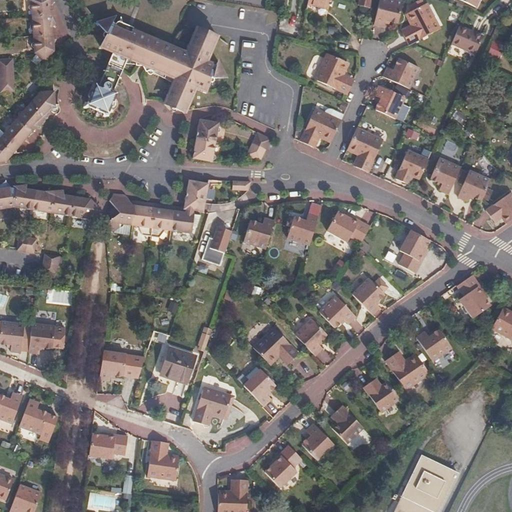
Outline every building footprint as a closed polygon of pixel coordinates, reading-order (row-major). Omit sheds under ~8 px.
[(32,0),(33,16),(53,14),(54,12),(53,11),(52,9),(52,6),(54,5),(52,0),(51,0),(32,0)] [(309,0),(307,10),(316,12),(318,6),(328,8),(330,0),(309,0)] [(382,25),(391,0),(382,0),(376,23),(382,25)] [(400,23),(405,3),(396,0),(391,0),(382,25),(386,26),(388,19),(400,23)] [(455,0),(472,10),(478,0),(455,0)] [(408,43),(409,44),(440,29),(428,3),(408,12),(415,26),(403,32),(408,43)] [(115,13),(113,14),(112,25),(110,49),(115,52),(111,62),(125,70),(130,59),(177,80),(171,94),(169,102),(173,102),(178,102),(181,105),(184,109),(190,104),(198,89),(207,93),(213,80),(227,78),(221,62),(218,67),(209,63),(217,48),(218,36),(214,37),(211,38),(208,35),(204,31),(196,39),(189,54),(137,30),(135,28),(125,23),(125,21),(117,25),(115,18),(117,13),(115,13)] [(35,35),(54,34),(53,25),(55,24),(53,14),(33,16),(35,35)] [(113,14),(99,20),(108,30),(102,45),(110,49),(112,25),(113,14)] [(484,41),(457,28),(450,46),(477,58),(484,41)] [(36,51),(46,61),(55,51),(54,34),(35,35),(36,51)] [(314,79),(347,94),(352,82),(336,74),(342,60),(326,53),(314,79)] [(0,67),(14,66),(14,63),(14,58),(0,58),(0,67)] [(385,77),(410,90),(421,70),(402,59),(395,70),(391,67),(385,77)] [(124,72),(125,70),(111,62),(110,64),(110,65),(124,72)] [(124,72),(110,65),(107,72),(121,79),(124,72)] [(0,77),(0,78),(15,77),(14,66),(0,67),(0,77)] [(121,79),(107,72),(103,80),(118,87),(121,79)] [(1,89),(15,89),(15,77),(0,78),(1,89)] [(90,101),(116,113),(119,106),(119,102),(117,98),(118,94),(97,84),(96,87),(93,88),(92,91),(93,93),(90,101)] [(375,108),(396,118),(406,98),(381,84),(377,93),(381,96),(375,108)] [(42,91),(30,104),(46,118),(50,113),(49,111),(51,109),(53,112),(56,112),(57,114),(59,114),(60,111),(61,109),(57,103),(56,93),(48,93),(48,91),(42,91)] [(30,104),(18,118),(33,131),(38,125),(42,125),(46,118),(30,104)] [(316,132),(326,137),(333,116),(312,107),(297,140),(310,146),(316,132)] [(326,137),(330,140),(340,119),(333,116),(326,137)] [(18,118),(5,133),(20,146),(33,131),(18,118)] [(201,119),(198,139),(217,142),(220,123),(201,119)] [(358,126),(349,146),(363,152),(357,164),(369,170),(384,138),(358,126)] [(267,150),(269,147),(273,138),(259,132),(253,143),(267,150)] [(0,154),(13,154),(16,153),(17,149),(20,146),(5,133),(0,138),(0,154)] [(217,142),(198,139),(194,157),(213,160),(217,142)] [(261,161),(267,150),(253,143),(251,148),(248,154),(261,161)] [(422,179),(430,160),(409,150),(397,178),(407,183),(411,174),(422,179)] [(449,194),(460,167),(439,158),(430,178),(442,183),(439,190),(449,194)] [(483,200),(491,179),(469,170),(458,197),(468,201),(471,194),(483,200)] [(5,178),(0,182),(0,188),(2,189),(12,187),(5,178)] [(209,183),(191,179),(187,200),(204,203),(206,203),(209,183)] [(254,182),(234,181),(234,189),(249,189),(251,188),(254,182)] [(17,186),(14,206),(33,209),(36,190),(27,189),(26,184),(17,186)] [(0,188),(0,207),(13,206),(14,206),(17,186),(12,187),(2,189),(0,188)] [(50,192),(36,190),(33,209),(52,212),(56,191),(50,191),(50,192)] [(64,191),(56,191),(52,212),(71,215),(74,197),(74,196),(65,195),(64,191)] [(505,223),(506,223),(511,218),(511,195),(509,192),(485,210),(491,218),(498,213),(505,223)] [(109,226),(109,229),(115,230),(124,223),(134,224),(137,201),(133,204),(125,194),(125,195),(114,194),(113,198),(111,200),(120,213),(107,222),(109,226)] [(91,199),(74,197),(71,215),(88,218),(99,210),(91,199)] [(143,235),(151,236),(156,204),(137,201),(134,224),(139,225),(143,235)] [(166,229),(172,230),(175,206),(156,204),(151,236),(160,237),(166,229)] [(175,206),(172,230),(191,233),(193,226),(198,226),(202,215),(194,214),(195,209),(175,206)] [(363,242),(372,226),(354,217),(353,219),(339,211),(329,230),(349,241),(352,236),(363,242)] [(310,245),(319,217),(309,214),(307,220),(295,217),(289,237),(310,245)] [(267,248),(275,220),(265,217),(264,224),(251,220),(244,241),(267,248)] [(226,252),(232,233),(219,229),(215,241),(213,247),(226,252)] [(432,240),(413,229),(402,250),(406,253),(401,264),(417,273),(426,255),(424,254),(432,240)] [(21,236),(18,248),(18,251),(26,252),(29,237),(21,236)] [(38,239),(29,237),(26,252),(35,253),(35,252),(38,239)] [(213,247),(215,241),(211,239),(204,261),(221,267),(226,252),(213,247)] [(60,256),(45,253),(44,262),(59,264),(60,256)] [(59,264),(44,262),(43,270),(57,273),(59,264)] [(486,292),(474,275),(459,285),(466,296),(462,299),(475,318),(492,306),(484,293),(486,292)] [(353,294),(373,315),(381,307),(377,302),(386,293),(371,277),(353,294)] [(252,296),(261,299),(263,289),(254,287),(252,296)] [(51,303),(71,304),(71,293),(51,292),(51,303)] [(320,312),(335,328),(345,318),(350,323),(357,316),(338,295),(320,312)] [(511,313),(504,309),(493,328),(511,338),(511,313)] [(296,335),(316,356),(324,348),(319,343),(329,334),(313,318),(296,335)] [(25,324),(2,321),(0,334),(0,342),(11,344),(11,351),(21,351),(25,324)] [(56,326),(32,323),(29,352),(40,353),(40,346),(54,347),(56,326)] [(276,327),(254,347),(269,363),(281,352),(291,363),(300,353),(276,327)] [(441,330),(431,336),(427,331),(418,337),(435,361),(454,348),(441,330)] [(196,356),(170,347),(161,373),(188,382),(196,356)] [(146,357),(104,350),(100,379),(110,380),(112,374),(140,376),(146,357)] [(407,390),(431,374),(419,356),(406,364),(398,353),(387,360),(407,390)] [(261,369),(244,385),(265,406),(272,399),(268,393),(277,385),(261,369)] [(382,412),(401,399),(389,381),(379,388),(374,380),(365,386),(382,412)] [(233,395),(205,387),(195,421),(207,425),(212,411),(226,416),(233,395)] [(13,392),(10,399),(0,395),(0,418),(13,423),(23,396),(13,392)] [(40,403),(30,398),(20,425),(41,434),(39,439),(49,443),(58,417),(38,409),(40,403)] [(333,427),(348,443),(365,428),(343,405),(336,412),(342,419),(333,427)] [(318,460),(335,445),(315,424),(308,431),(312,436),(304,444),(318,460)] [(108,436),(93,434),(90,455),(113,458),(113,453),(126,454),(129,436),(109,433),(108,436)] [(224,445),(229,455),(252,443),(248,433),(224,445)] [(165,456),(167,442),(153,441),(148,476),(177,480),(180,459),(165,456)] [(294,467),(303,459),(290,445),(275,459),(277,461),(266,472),(281,487),(298,472),(294,467)] [(394,511),(440,511),(458,475),(421,458),(394,511)] [(0,496),(7,500),(14,479),(0,473),(0,496)] [(130,494),(132,476),(124,475),(122,493),(130,494)] [(220,493),(218,511),(247,511),(249,480),(235,480),(235,493),(220,493)] [(20,484),(10,511),(12,511),(20,511),(22,508),(33,511),(34,511),(42,492),(20,484)] [(114,510),(115,496),(88,494),(87,509),(114,510)]
